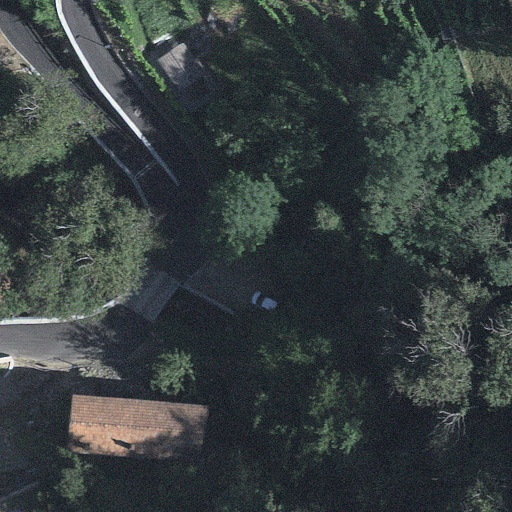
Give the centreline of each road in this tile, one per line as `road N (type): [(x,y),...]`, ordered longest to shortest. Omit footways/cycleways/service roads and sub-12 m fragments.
road 1 (residential): [(170,227),(125,145),(53,68),(10,0)]
road 2 (residential): [(170,227),(190,206),(185,163),(130,97),(80,0)]
road 3 (residential): [(0,343),(104,328),(155,280),(170,227)]
